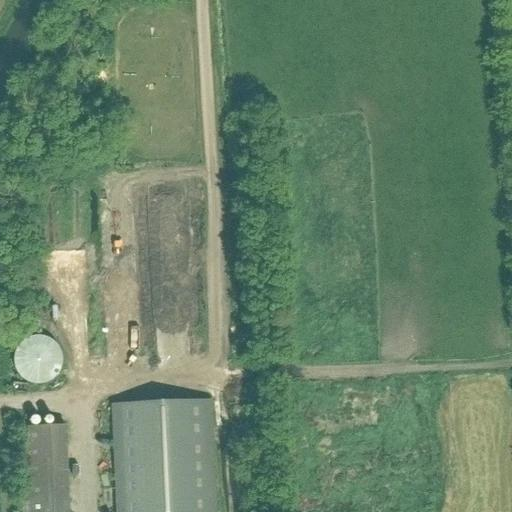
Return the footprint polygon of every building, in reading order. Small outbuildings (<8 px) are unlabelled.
[(45,190),(45,203),(61,203),(61,189),(45,190)] [(146,192),(145,227),(166,228),(167,192),(146,192)] [(58,373),(61,361),(58,349),(49,341),(37,337),(25,341),(16,350),(13,362),(17,374),(26,382),(38,385),(50,382),(58,373)] [(301,340),(281,341),(281,357),(302,356),(301,340)] [(215,511),(210,402),(112,406),(116,511),(215,511)] [(20,511),(68,511),(65,427),(17,429),(20,511)]
